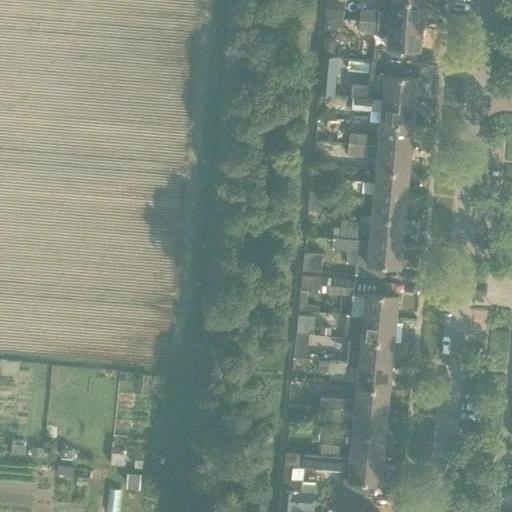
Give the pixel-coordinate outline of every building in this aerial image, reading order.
[(328,0),(326,16),(342,18),(344,2),(328,0)] [(361,21),(424,26),(426,3),(394,0),(392,0),(392,11),(362,8),(361,21)] [(376,44),(375,59),(404,62),(405,49),(422,50),(424,26),(361,21),(360,31),(390,34),(389,46),(376,44)] [(325,36),(323,54),(335,55),(336,42),(330,36),(325,36)] [(355,84),(354,95),(417,101),(419,77),(403,75),(404,62),(375,59),(372,59),(370,86),(355,84)] [(321,76),(320,92),(335,94),(337,78),(321,76)] [(382,122),(415,125),(417,101),(354,95),(353,107),(383,110),(382,122)] [(380,145),(412,148),(415,125),(382,122),(380,145)] [(350,143),(368,144),(369,133),(351,132),(350,143)] [(379,156),(378,169),(410,172),(412,148),(380,145),(368,144),(350,143),(349,154),(367,156),(367,155),(379,156)] [(310,187),(324,188),(324,187),(322,187),(323,181),(328,181),(329,169),(312,168),(310,187)] [(410,172),(378,169),(376,181),(346,178),(345,190),(364,192),(375,193),(408,196),(410,172)] [(324,188),(310,187),(308,209),(322,211),(324,188)] [(364,192),(345,190),(344,201),(363,203),(364,192)] [(373,216),(406,219),(408,196),(375,193),(373,216)] [(371,239),(404,242),(406,219),(373,216),(371,239)] [(341,237),(359,238),(360,227),(342,225),(341,237)] [(334,236),(333,249),(348,250),(348,262),(356,263),(356,274),(356,275),(359,275),(384,277),(385,266),(389,266),(402,267),(404,242),(371,239),(359,238),(341,237),(334,236)] [(305,251),(303,269),(321,271),(323,253),(305,251)] [(303,275),(302,287),(308,287),(320,288),(320,291),(353,294),(351,314),(348,314),(347,316),(396,320),(399,296),(383,295),(384,282),(384,280),(303,273),(303,275)] [(299,314),(297,331),(310,332),(312,333),(314,333),(316,315),(299,314)] [(362,338),(362,341),(394,344),(396,320),(347,316),(346,337),(362,338)] [(439,348),(440,338),(403,337),(403,348),(417,349),(416,358),(445,359),(445,348),(439,348)] [(362,341),(360,364),(392,367),(394,344),(362,341)] [(296,344),(295,356),(308,357),(309,345),(296,344)] [(329,370),(348,372),(348,363),(330,361),(329,370)] [(360,364),(357,388),(390,391),(392,367),(360,364)] [(355,410),(355,411),(388,414),(390,391),(357,388),(356,399),(322,396),(321,406),(326,407),(344,409),(355,410)] [(344,409),(326,407),(325,418),(343,419),(344,409)] [(353,434),(386,437),(388,414),(355,411),(353,434)] [(353,434),(351,458),(383,461),(386,437),(353,434)] [(341,444),(323,442),(322,453),(321,455),(340,457),(341,444)] [(24,453),(25,446),(14,444),(13,451),(24,453)] [(62,448),(62,458),(73,459),(74,449),(62,448)] [(287,452),(286,465),(304,466),(321,468),(322,465),(340,466),(340,457),(321,455),(287,452)] [(113,453),(112,464),(125,465),(126,454),(113,453)] [(340,457),(340,466),(350,467),(349,476),(345,476),(343,495),(369,497),(370,484),(381,485),(383,461),(351,458),(340,457)] [(61,465),(60,474),(73,476),(74,467),(61,465)] [(304,466),(286,465),(284,489),(302,491),(304,466)] [(129,473),(128,485),(140,486),(141,474),(129,473)] [(293,511),(293,509),(313,511),(315,493),(283,490),(280,511),(293,511)] [(371,511),(368,511),(369,497),(343,495),(342,509),(346,510),(345,511),(371,511)]
